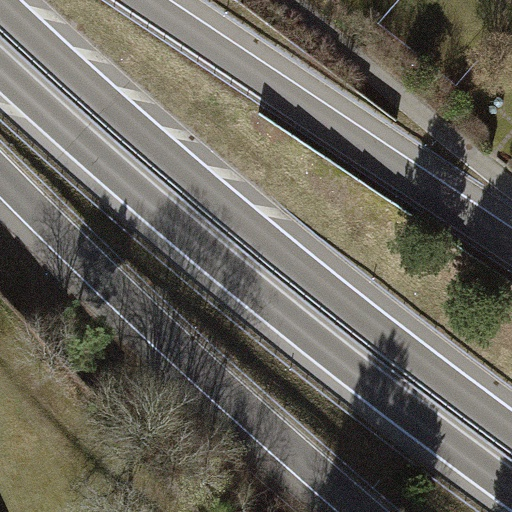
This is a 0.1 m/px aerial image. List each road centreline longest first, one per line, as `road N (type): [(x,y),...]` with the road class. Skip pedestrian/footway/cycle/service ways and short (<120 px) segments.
road 1 (trunk): [(511,430),(189,175),(0,2)]
road 2 (trunk): [(0,69),(345,364),(511,487)]
road 3 (trunk): [(0,175),(365,511)]
road 4 (trunk): [(511,246),(143,0)]
